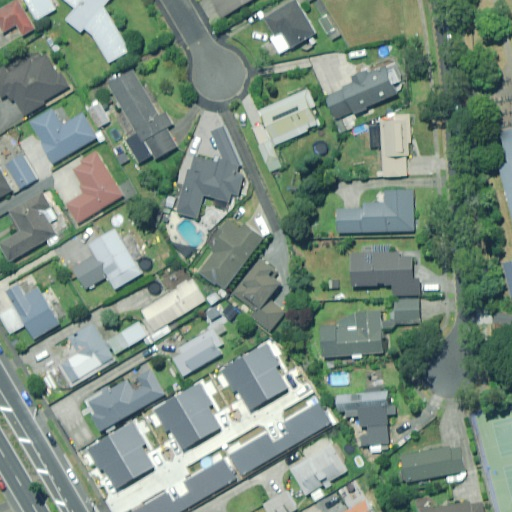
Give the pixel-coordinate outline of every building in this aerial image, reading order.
[(38,30),(21,0),(0,11),(0,26),(5,35),(18,27),(24,38),(38,30)] [(57,11),(50,0),(26,0),(39,21),(57,11)] [(112,0),(64,0),(77,10),(68,21),(82,33),(87,30),(94,36),(112,65),(133,52),(106,8),(112,0)] [(209,0),(223,22),(259,0),(209,0)] [(317,36),(299,3),(267,20),(276,37),(272,39),(282,56),(317,36)] [(341,37),(329,18),(320,23),(332,42),(341,37)] [(0,95),(2,99),(12,94),(24,117),(48,105),(46,101),(67,91),(48,55),(10,75),(6,68),(0,71),(0,95)] [(397,85),(388,65),(358,78),(360,83),(327,97),(338,122),(401,96),(397,85)] [(161,117),(135,71),(110,85),(139,136),(127,142),(140,166),(155,157),(157,161),(180,148),(169,129),(173,126),(167,114),(161,117)] [(276,147),(278,146),(321,127),(314,109),(317,108),(310,91),(263,112),(268,123),(253,130),(271,173),(284,167),(276,147)] [(112,123),(100,103),(89,109),(100,130),(112,123)] [(102,132),(96,135),(85,115),(64,127),(55,111),(32,123),(54,165),(99,141),(100,144),(107,140),(102,132)] [(412,159),(411,116),(394,117),(394,122),(382,122),(382,127),(371,127),(372,148),(384,148),(385,178),(408,178),(408,159),(412,159)] [(231,204),(233,196),(242,198),(247,176),(238,174),(241,166),(225,128),(212,134),(225,164),(223,164),(194,157),(179,215),(200,220),(206,197),(231,204)] [(125,198),(98,153),(49,182),(66,211),(70,209),(79,225),(125,198)] [(39,180),(24,156),(7,166),(22,190),(39,180)] [(0,200),(15,192),(0,166),(0,200)] [(415,189),(386,190),(386,204),(364,204),(364,210),(338,210),(339,234),(415,233),(415,189)] [(59,218),(43,190),(9,209),(23,233),(1,245),(11,263),(59,237),(51,223),(59,218)] [(243,230),(231,221),(219,237),(210,249),(216,253),(200,274),(225,293),(265,240),(246,225),(243,230)] [(123,240),(118,231),(92,246),(98,256),(75,269),(88,291),(111,278),(118,291),(144,276),(136,262),(145,257),(132,235),(123,240)] [(415,280),(415,254),(353,255),(354,288),(395,287),(395,297),(422,297),(421,280),(415,280)] [(290,313),(273,299),(284,286),(273,277),(278,272),(265,260),(235,294),(247,305),(257,313),(253,319),(271,334),(290,313)] [(207,302),(194,281),(144,312),(156,333),(207,302)] [(40,287),(27,295),(21,286),(8,293),(16,308),(1,317),(12,336),(28,326),(36,340),(62,326),(40,287)] [(422,325),(421,301),(396,302),(397,326),(422,325)] [(239,314),(230,307),(224,315),(233,322),(239,314)] [(387,354),(383,312),(358,314),(359,329),(338,331),(337,327),(322,328),(325,359),(387,354)] [(149,337),(140,323),(111,341),(119,355),(149,337)] [(223,324),(214,329),(181,348),(186,356),(176,362),(185,379),(223,357),(218,348),(224,345),(219,338),(228,333),(223,324)] [(116,359),(95,326),(72,341),(81,355),(63,366),(74,385),(116,359)] [(168,396),(153,370),(87,407),(102,433),(168,396)] [(383,453),(383,445),(391,445),(388,393),(339,397),(340,413),(347,412),(347,419),(360,418),(362,447),(373,446),(373,454),(383,453)] [(224,430),(211,408),(201,414),(203,417),(180,430),(191,449),(224,430)] [(131,458),(127,461),(137,476),(173,454),(155,424),(122,444),(131,458)] [(311,445),(316,455),(296,466),(316,503),(326,497),(324,493),(329,490),(337,486),(334,481),(349,472),(334,445),(325,450),(319,441),(311,445)] [(408,484),(448,477),(450,485),(468,482),(467,473),(462,446),(403,457),(408,484)] [(181,511),(228,485),(215,464),(175,488),(165,472),(138,488),(151,511),(150,511),(181,511)] [(295,511),(299,510),(288,491),(264,505),(268,511),(295,511)] [(485,511),(483,500),(427,511),(485,511)] [(373,511),(368,501),(347,511),(373,511)]
